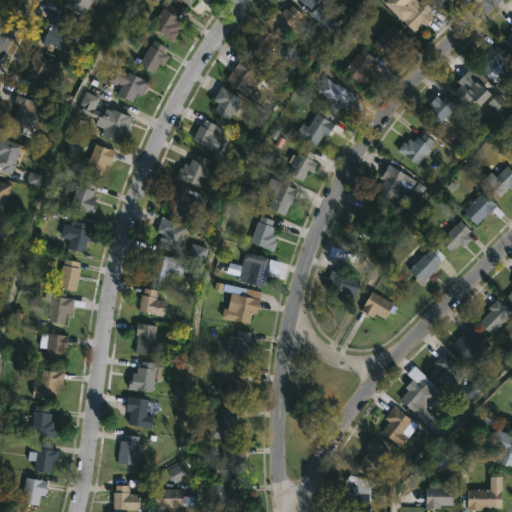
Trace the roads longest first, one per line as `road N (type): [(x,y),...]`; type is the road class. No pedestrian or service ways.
road 1 (tertiary): [(283,511),(282,381),(321,224),(367,138),(491,0)]
road 2 (residential): [(245,0),(203,56),(135,203),(106,319),(80,511)]
road 3 (residential): [(511,238),(367,388),(307,491),(283,495)]
